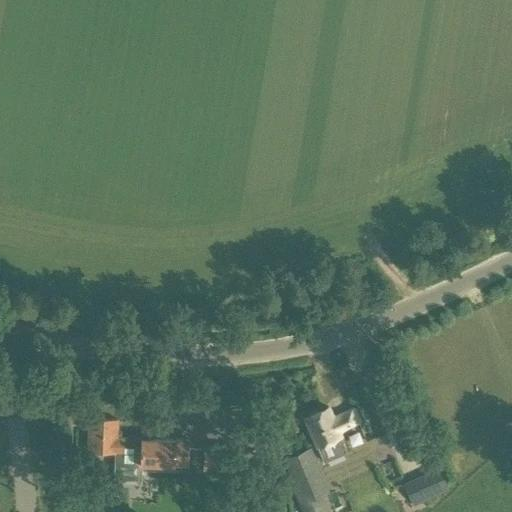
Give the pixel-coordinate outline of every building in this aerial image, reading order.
[(65,401),(65,417),(88,417),(88,401),(65,401)] [(331,419),(326,408),(303,418),(323,462),(346,452),(337,432),(357,422),(352,410),(331,419)] [(117,418),(115,418),(88,417),(87,453),(115,453),(115,471),(141,471),(141,465),(187,466),(189,440),(153,439),(153,423),(140,422),(140,439),(117,438),(117,418)] [(203,446),(203,472),(231,473),(232,447),(203,446)] [(411,503),(448,490),(438,463),(401,476),(411,503)] [(304,501),(320,493),(318,489),(320,488),(311,469),(287,479),(296,500),(304,496),(305,500),(304,501)]
